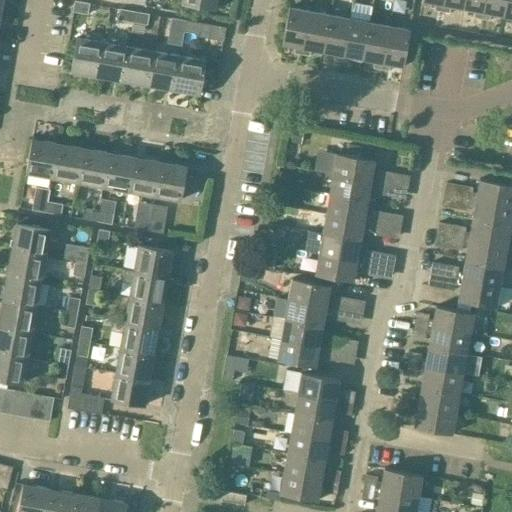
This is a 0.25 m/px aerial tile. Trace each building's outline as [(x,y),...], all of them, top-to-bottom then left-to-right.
[(213,9),(214,0),(180,0),(180,3),(213,9)] [(433,11),(441,12),(443,0),(422,0),(422,3),(435,5),(433,11)] [(464,0),(443,0),(441,12),(449,14),(451,8),(462,10),(464,0)] [(464,0),(462,10),(474,12),(473,18),(481,20),(484,0),(464,0)] [(505,0),(484,0),(481,20),(489,21),(490,15),(502,17),(505,0)] [(511,0),(505,0),(502,17),(511,19),(511,0)] [(75,2),(73,12),(87,15),(89,4),(75,2)] [(293,54),(301,55),(309,11),(289,7),(281,45),(294,48),(293,54)] [(118,20),(131,22),(133,11),(120,9),(118,20)] [(149,14),(133,11),(131,22),(147,25),(149,14)] [(329,14),(309,11),(301,55),(308,57),(310,51),(322,53),(329,14)] [(349,18),(329,14),(322,53),(334,55),(333,61),(341,63),(349,18)] [(170,29),(182,31),(184,20),(171,18),(170,29)] [(369,22),(349,18),(341,63),(349,64),(350,58),(362,60),(369,22)] [(201,23),(184,20),(182,31),(199,34),(201,23)] [(389,26),(369,22),(362,60),(374,63),(373,69),(380,70),(389,26)] [(409,29),(389,26),(380,70),(388,71),(389,66),(402,68),(409,29)] [(69,71),(95,76),(101,43),(75,38),(69,71)] [(95,76),(120,81),(126,48),(101,43),(95,76)] [(120,81),(146,85),(152,52),(126,48),(120,81)] [(177,57),(152,52),(146,85),(171,90),(177,57)] [(203,62),(177,57),(171,90),(197,95),(203,62)] [(25,172),(51,177),(57,144),(31,139),(25,172)] [(83,148),(57,144),(51,177),(77,182),(83,148)] [(77,182),(102,186),(108,153),(83,148),(77,182)] [(102,186),(128,191),(134,158),(108,153),(102,186)] [(336,153),(332,174),(375,181),(376,175),(372,174),(374,159),(336,153)] [(128,191),(153,195),(159,162),(134,158),(128,191)] [(185,167),(159,162),(153,195),(179,200),(185,167)] [(376,175),(375,181),(387,184),(389,172),(377,170),(376,175)] [(332,174),(329,194),(367,200),(369,188),(374,188),(375,181),(332,174)] [(476,193),(471,192),(470,198),(511,205),(511,184),(479,178),(476,193)] [(375,181),(374,188),(373,193),(385,195),(387,184),(375,181)] [(445,182),(443,194),(470,198),(471,192),(472,187),(445,182)] [(329,194),(325,214),(368,221),(369,215),(364,214),(367,200),(329,194)] [(468,210),(469,206),(470,198),(443,194),(441,205),(468,210)] [(474,207),(471,219),(510,226),(511,212),(511,205),(470,198),(469,206),(474,207)] [(31,211),(45,213),(47,202),(33,199),(31,211)] [(63,204),(47,202),(45,213),(60,216),(63,204)] [(82,220),(96,222),(98,211),(84,208),(82,220)] [(113,214),(98,211),(96,222),(111,225),(113,214)] [(369,215),(368,221),(380,223),(382,213),(370,211),(369,215)] [(325,214),(322,234),(359,240),(362,227),(366,228),(368,221),(325,214)] [(133,229),(147,231),(149,220),(135,217),(133,229)] [(469,233),(464,232),(463,238),(506,246),(510,226),(471,219),(469,233)] [(164,222),(149,220),(147,231),(162,234),(164,222)] [(368,221),(366,228),(366,233),(378,235),(380,223),(368,221)] [(438,222),(436,234),(463,238),(464,232),(465,227),(438,222)] [(16,223),(11,249),(44,255),(49,229),(16,223)] [(109,231),(98,229),(96,244),(107,246),(109,231)] [(357,254),(359,240),(322,234),(318,253),(361,261),(362,255),(357,254)] [(460,250),(461,245),(463,238),(436,234),(434,245),(460,250)] [(467,246),(465,259),(503,266),(506,246),(463,238),(461,245),(467,246)] [(138,245),(133,271),(166,277),(171,251),(138,245)] [(77,246),(75,261),(86,263),(89,248),(77,246)] [(11,249),(6,274),(40,281),(44,255),(11,249)] [(362,255),(361,261),(373,263),(375,252),(363,250),(362,255)] [(354,268),(359,269),(361,261),(318,253),(314,274),(352,281),(354,268)] [(462,272),(457,271),(455,278),(499,286),(503,266),(465,259),(462,272)] [(83,277),(86,263),(75,261),(72,275),(83,277)] [(361,261),(359,269),(358,273),(371,275),(373,263),(361,261)] [(431,262),(429,274),(455,278),(457,271),(458,266),(431,262)] [(126,282),(131,283),(128,296),(161,302),(166,277),(133,271),(125,269),(123,279),(126,282)] [(6,274),(2,300),(35,306),(40,281),(6,274)] [(453,289),(454,285),(455,278),(429,274),(427,285),(453,289)] [(90,275),(87,289),(99,291),(101,277),(90,275)] [(495,307),(499,286),(455,278),(454,285),(459,286),(457,300),(495,307)] [(291,279),(287,299),(331,307),(332,300),(327,300),(329,285),(291,279)] [(96,306),(99,291),(87,289),(85,304),(96,306)] [(247,310),(249,297),(236,295),(234,308),(247,310)] [(128,296),(124,323),(157,328),(161,302),(128,296)] [(332,300),(331,307),(343,309),(345,298),(333,296),(332,300)] [(68,297),(66,311),(77,313),(80,299),(68,297)] [(324,314),(329,314),(331,307),(287,299),(284,319),(322,326),(324,314)] [(2,300),(0,310),(0,325),(31,331),(35,306),(2,300)] [(432,320),(428,319),(426,326),(469,334),(473,313),(435,306),(432,320)] [(331,307),(329,314),(328,319),(340,321),(343,309),(331,307)] [(74,328),(77,313),(66,311),(63,326),(74,328)] [(416,312),(414,324),(426,326),(428,319),(429,314),(416,312)] [(284,319),(280,339),(324,347),(325,340),(320,339),(322,326),(284,319)] [(124,323),(119,348),(152,354),(157,328),(124,323)] [(425,333),(426,326),(414,324),(412,335),(424,337),(425,333)] [(0,325),(0,352),(26,357),(31,331),(0,325)] [(81,326),(78,340),(90,342),(92,328),(81,326)] [(466,353),(469,334),(426,326),(425,333),(430,334),(428,347),(466,353)] [(242,370),(248,337),(228,333),(222,366),(242,370)] [(325,340),(324,347),(336,349),(338,338),(326,336),(325,340)] [(317,354),(322,354),(324,347),(280,339),(276,360),(315,367),(317,354)] [(87,357),(90,342),(78,340),(76,356),(87,357)] [(324,347),(322,354),(321,359),(333,361),(336,349),(324,347)] [(462,373),(466,353),(428,347),(425,359),(421,359),(419,366),(462,373)] [(59,348),(57,362),(68,364),(71,350),(59,348)] [(119,348),(115,374),(148,380),(152,354),(119,348)] [(409,351),(407,363),(419,366),(421,359),(422,354),(409,351)] [(0,379),(21,383),(26,357),(0,352),(0,379)] [(65,379),(68,364),(57,362),(54,378),(65,379)] [(418,373),(419,366),(407,363),(405,375),(417,377),(418,373)] [(70,385),(68,401),(66,409),(102,415),(105,397),(80,393),(85,366),(74,364),(70,385)] [(423,374),(421,386),(459,393),(462,373),(419,366),(418,373),(423,374)] [(223,369),(221,380),(232,381),(234,371),(223,369)] [(301,372),(297,393),(340,401),(341,395),(337,394),(339,380),(301,372)] [(143,406),(148,380),(115,374),(110,400),(143,406)] [(455,413),(459,393),(421,386),(418,399),(413,398),(412,406),(455,413)] [(1,413),(13,415),(17,391),(5,389),(1,413)] [(341,395),(340,401),(352,403),(354,392),(342,390),(341,395)] [(29,393),(17,391),(13,415),(24,417),(29,393)] [(402,392),(400,403),(412,406),(413,398),(414,394),(402,392)] [(41,395),(29,393),(24,417),(36,420),(41,395)] [(297,393),(293,413),(332,420),(334,408),(338,408),(340,401),(297,393)] [(54,398),(41,395),(36,420),(49,422),(54,398)] [(350,416),(352,403),(340,401),(338,408),(338,413),(350,416)] [(411,413),(412,406),(400,403),(398,415),(410,417),(411,413)] [(451,434),(455,413),(412,406),(411,413),(416,414),(413,427),(451,434)] [(293,413),(290,433),(333,441),(334,434),(329,433),(332,420),(293,413)] [(238,415),(229,436),(237,440),(246,419),(238,415)] [(334,434),(333,441),(345,443),(347,431),(335,429),(334,434)] [(290,433),(286,453),(325,460),(327,448),(331,448),(333,441),(290,433)] [(245,465),(250,446),(231,441),(225,460),(245,465)] [(345,443),(333,441),(331,448),(330,453),(342,455),(345,443)] [(286,453),(282,473),(326,481),(327,473),(322,472),(325,460),(286,453)] [(12,467),(0,463),(0,488),(6,490),(12,467)] [(327,473),(326,481),(338,483),(340,471),(328,469),(327,473)] [(381,482),(376,482),(375,489),(417,496),(421,475),(384,469),(381,482)] [(270,491),(279,493),(279,494),(317,501),(320,487),(324,488),(326,481),(282,473),(274,471),(270,491)] [(365,475),(363,486),(375,489),(376,482),(377,477),(365,475)] [(338,483),(326,481),(324,488),(324,493),(336,495),(338,483)] [(17,511),(44,511),(48,488),(23,484),(17,511)] [(374,496),(375,489),(363,486),(361,498),(373,500),(374,496)] [(44,511),(70,511),(74,493),(48,488),(44,511)] [(379,497),(377,509),(391,511),(414,511),(417,496),(375,489),(374,496),(379,497)] [(223,491),(221,500),(245,504),(246,495),(223,491)] [(70,511),(97,511),(100,497),(74,493),(70,511)] [(124,511),(126,502),(100,497),(97,511),(124,511)]
